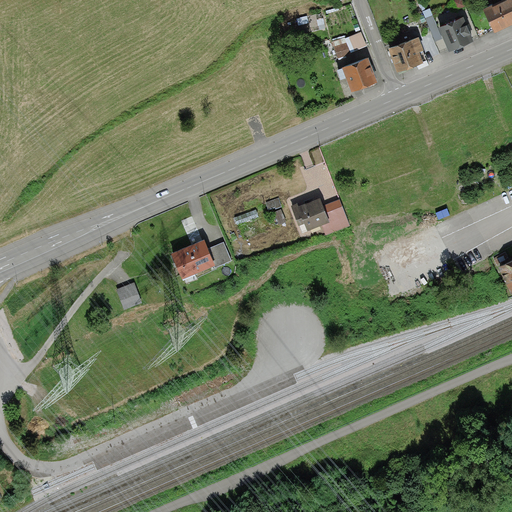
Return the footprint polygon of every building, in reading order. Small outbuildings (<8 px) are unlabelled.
[(461,0),(459,0),(452,4),(456,11),(465,7),(461,0)] [(511,0),(509,0),(481,14),(490,32),(492,37),(511,27),(511,0)] [(433,15),(423,19),(434,44),(443,40),(438,28),(433,15)] [(438,28),(443,40),(447,50),(449,53),(473,43),(471,39),(462,18),(438,28)] [(415,39),(387,51),(397,76),(420,67),(419,63),(424,61),(415,39)] [(343,49),(334,52),(337,60),(346,57),(343,49)] [(366,60),(342,67),(351,94),(375,87),(366,60)] [(275,200),(264,204),(266,212),(277,209),(275,200)] [(296,205),(289,208),(299,234),(337,219),(331,204),(321,208),(317,201),(297,209),(296,205)] [(254,210),(234,218),(237,226),(257,218),(254,210)] [(280,211),(272,215),(277,227),(285,224),(280,211)] [(203,243),(171,256),(181,282),(230,263),(223,244),(206,251),(203,243)] [(511,297),(511,262),(497,270),(511,298),(511,297)] [(133,286),(116,291),(122,310),(139,305),(133,286)]
